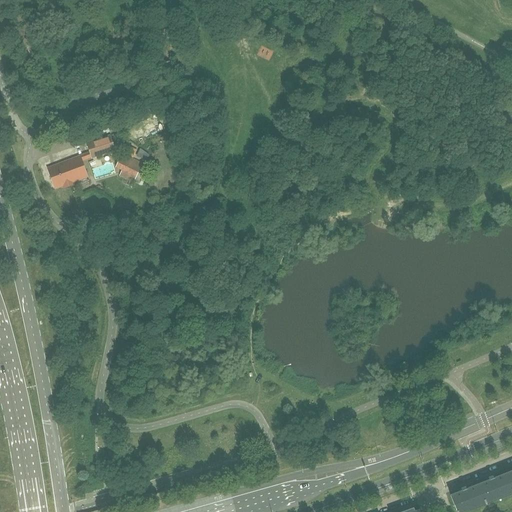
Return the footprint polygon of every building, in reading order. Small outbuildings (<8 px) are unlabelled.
[(91,159),(115,151),(110,135),(86,143),(91,159)] [(137,151),(131,148),(128,156),(133,159),(137,151)] [(47,168),(55,189),(64,186),(65,188),(73,185),(72,182),(88,177),(82,161),(91,158),(89,153),(47,168)] [(142,164),(128,157),(119,176),(133,183),(142,164)] [(222,460),(107,492),(38,511),(96,511),(226,475),(226,474),(94,511),(76,511),(74,503),(222,461),(222,460)] [(486,505),(511,494),(511,490),(506,474),(478,485),(486,505)] [(478,485),(455,494),(451,496),(457,511),(467,511),(486,505),(478,485)]
